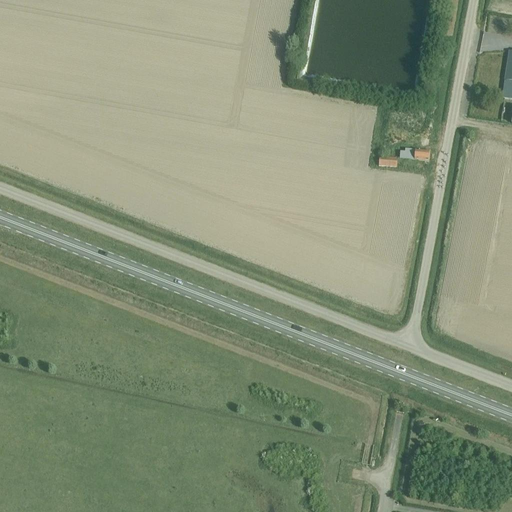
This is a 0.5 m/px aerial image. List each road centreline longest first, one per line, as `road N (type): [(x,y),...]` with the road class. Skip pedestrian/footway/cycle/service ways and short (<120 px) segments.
road 1 (primary): [(0,218),(511,415)]
road 2 (unclassified): [(0,190),(407,344)]
road 3 (unclassified): [(407,344),(474,0)]
